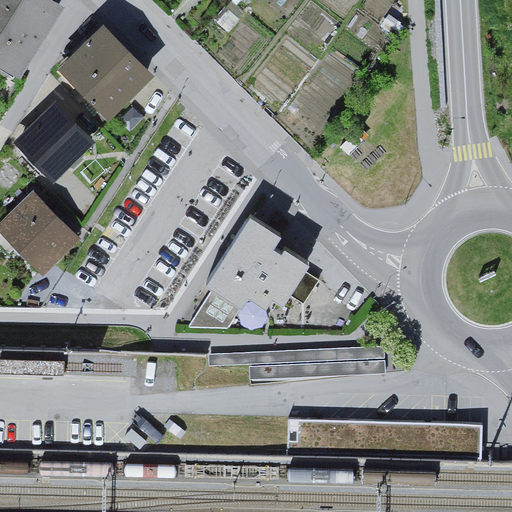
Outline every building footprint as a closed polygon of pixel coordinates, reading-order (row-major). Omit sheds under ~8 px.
[(50,11),(33,0),(0,0),(0,76),(6,80),(50,11)] [(144,73),(99,32),(60,74),(105,115),(144,73)] [(84,136),(57,109),(20,146),(47,173),(84,136)] [(74,238),(31,194),(0,223),(0,234),(38,273),(74,238)] [(286,229),(249,206),(202,283),(211,289),(189,325),(228,327),(248,295),(279,314),(311,263),(278,242),(286,229)] [(482,425),(289,420),(288,454),(481,459),(482,425)]
